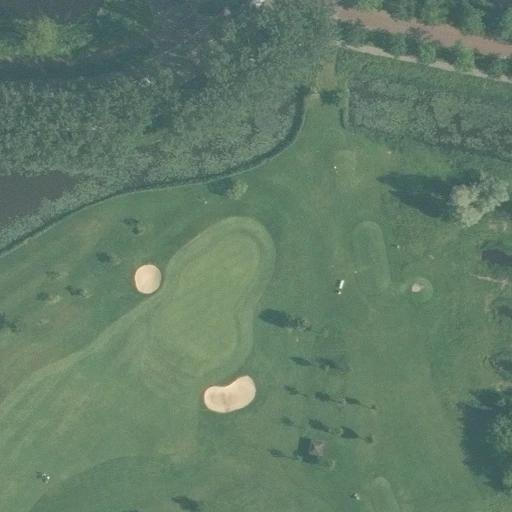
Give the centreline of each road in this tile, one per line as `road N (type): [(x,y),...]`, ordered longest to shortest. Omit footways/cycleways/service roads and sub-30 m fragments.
road 1 (tertiary): [(182,55),(108,86),(0,90)]
road 2 (residential): [(330,0),(366,16),(511,47)]
